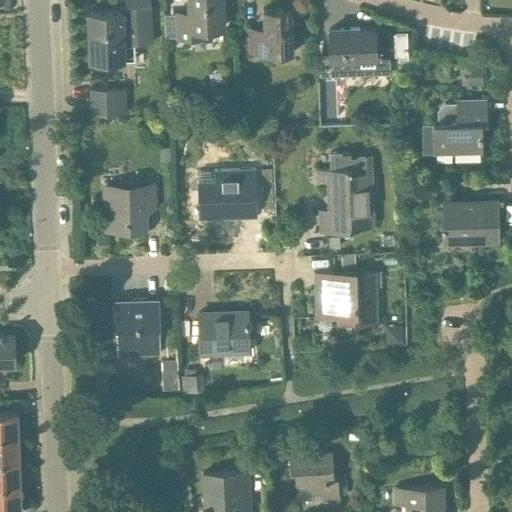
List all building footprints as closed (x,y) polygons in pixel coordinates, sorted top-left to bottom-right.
[(123,44),(151,43),(149,0),(119,0),(120,10),(88,11),(90,61),(123,60),(123,44)] [(204,27),(223,26),(221,0),(188,0),(189,11),(175,11),(176,37),(204,36),(204,27)] [(248,54),(291,53),(290,7),(263,8),(263,32),(248,32),(248,54)] [(358,28),(329,29),(330,60),(331,75),(389,73),(389,58),(376,58),(375,28),(359,29),(358,28)] [(406,31),(394,32),(395,55),(406,55),(406,31)] [(481,67),(470,67),(471,85),(482,84),(481,67)] [(89,88),(90,114),(127,112),(126,87),(89,88)] [(423,153),(481,152),(480,123),(486,123),(485,99),(456,99),(456,103),(445,103),(438,111),(439,122),(432,122),(432,125),(423,125),(423,153)] [(329,153),(332,208),(318,209),(319,231),(352,230),(352,226),(368,225),(365,155),(352,156),(352,152),(329,153)] [(199,217),(256,215),(254,169),(197,171),(199,217)] [(154,208),(153,182),(105,184),(107,232),(143,230),(142,209),(154,208)] [(496,240),(495,201),(443,202),(444,241),(496,240)] [(375,269),(315,272),(317,317),(336,316),(337,324),(338,324),(355,323),(376,322),(377,322),(375,269)] [(118,353),(161,352),(159,297),(125,298),(126,308),(117,308),(118,353)] [(249,351),(247,310),(199,312),(200,353),(249,351)] [(403,325),(387,326),(388,342),(404,341),(403,325)] [(0,363),(14,363),(14,337),(0,337),(0,363)] [(176,360),(161,360),(162,390),(177,389),(176,360)] [(201,374),(182,376),(184,391),(202,389),(201,374)] [(16,410),(0,411),(0,436),(17,436),(16,410)] [(0,461),(18,461),(17,436),(0,436),(0,461)] [(335,475),(333,449),(290,452),(291,469),(295,469),(297,499),(340,496),(340,495),(347,494),(345,474),(335,475)] [(0,485),(19,485),(18,461),(0,461),(0,485)] [(248,487),(247,470),(202,472),(204,511),(244,511),(243,488),(248,487)] [(0,485),(0,510),(20,509),(19,485),(0,485)] [(408,486),(393,486),(393,504),(409,503),(408,511),(444,511),(443,487),(408,488),(408,486)]
